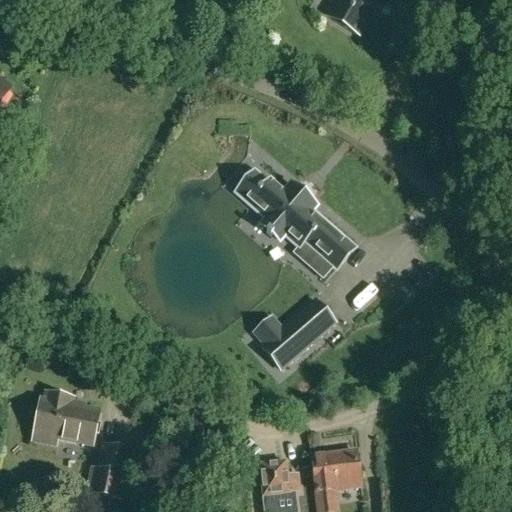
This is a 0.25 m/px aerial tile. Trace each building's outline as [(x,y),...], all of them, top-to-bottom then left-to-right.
[(358,36),(379,0),(336,0),(326,18),(358,36)] [(0,106),(10,90),(0,83),(0,106)] [(305,243),(334,269),(337,271),(354,251),(333,233),(330,237),(319,227),(322,224),(310,213),(316,207),(291,186),(284,195),(270,183),(267,186),(254,174),(237,194),(267,221),(261,227),(268,233),(266,235),(270,239),(272,237),(279,242),(284,236),(299,248),(300,249),(305,243)] [(284,330),(263,349),(261,350),(280,371),(335,324),(316,303),(284,330)] [(45,404),(40,404),(33,443),(56,447),(57,441),(92,448),(99,415),(70,409),(72,402),(46,397),(45,404)] [(98,471),(93,470),(89,495),(120,501),(129,451),(103,446),(98,471)] [(315,511),(337,511),(335,488),(359,485),(356,455),(310,460),(315,511)] [(285,464),(259,467),(263,499),(264,511),(299,511),(297,493),(300,493),(297,476),(287,477),(285,464)]
